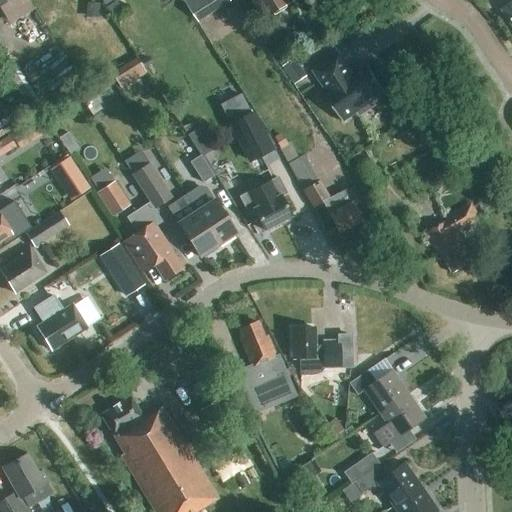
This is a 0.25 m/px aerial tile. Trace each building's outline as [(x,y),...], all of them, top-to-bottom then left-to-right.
[(230,0),(185,0),(200,23),(232,1),(230,0)] [(255,0),(267,17),(292,0),(291,0),(255,0)] [(511,2),(503,9),(511,22),(511,2)] [(97,18),(98,4),(86,3),(85,17),(97,18)] [(354,73),(339,52),(311,72),(325,93),(323,94),(343,123),(357,114),(360,118),(379,105),(377,102),(386,95),(366,65),(354,73)] [(111,74),(120,89),(146,74),(137,59),(111,74)] [(87,105),(100,96),(92,85),(80,93),(87,105)] [(220,105),(231,125),(249,161),(271,149),(270,147),(275,145),(267,133),(264,135),(252,113),(251,114),(240,95),(220,105)] [(462,138),(445,107),(427,117),(445,148),(462,138)] [(12,138),(19,150),(42,137),(35,125),(12,138)] [(198,128),(186,136),(199,156),(200,157),(212,149),(198,128)] [(68,132),(59,139),(71,156),(86,145),(80,136),(74,140),(68,132)] [(310,146),(319,157),(331,149),(322,137),(310,146)] [(189,163),(202,183),(213,176),(200,157),(199,156),(189,163)] [(315,182),(300,156),(289,162),(304,188),(315,182)] [(85,182),(69,157),(49,171),(65,195),(85,182)] [(143,167),(132,175),(155,209),(172,198),(157,175),(149,163),(143,167)] [(278,177),(239,197),(247,213),(253,210),(263,230),(292,216),(281,195),(287,192),(278,177)] [(96,193),(111,217),(129,206),(114,182),(96,193)] [(315,182),(304,188),(314,206),(325,200),(315,182)] [(187,194),(186,195),(197,211),(218,245),(237,233),(210,192),(209,193),(206,188),(200,187),(188,195),(187,194)] [(339,233),(362,221),(353,202),(357,200),(350,187),(323,202),(339,233)] [(186,195),(168,207),(169,210),(200,257),(218,245),(197,211),(186,195)] [(26,225),(12,203),(0,210),(0,241),(12,233),(26,225)] [(125,218),(135,233),(123,241),(144,272),(156,264),(165,280),(183,268),(175,256),(176,255),(165,239),(163,241),(154,227),(161,223),(148,203),(125,218)] [(449,220),(427,233),(439,255),(442,254),(452,272),(453,274),(474,262),(473,260),(473,261),(458,233),(481,220),(472,205),(448,218),(449,220)] [(58,211),(24,233),(34,248),(68,226),(58,211)] [(117,242),(98,255),(125,296),(144,284),(117,242)] [(23,255),(0,269),(16,293),(47,273),(30,246),(21,252),(23,255)] [(73,304),(37,326),(52,350),(87,328),(73,304)] [(242,334),(238,336),(250,365),(251,368),(254,376),(241,381),(254,412),(267,406),(264,397),(289,387),(277,357),(276,358),(275,356),(267,335),(263,337),(256,322),(240,329),(242,334)] [(315,346),(315,328),(293,328),(293,359),(300,359),(300,375),(313,374),(317,373),(321,371),(324,368),(352,367),(351,335),(339,335),(339,341),(323,341),(323,345),(315,346)] [(407,394),(391,371),(376,381),(368,370),(349,383),(357,395),(363,390),(380,414),(407,394)] [(242,416),(228,394),(220,399),(217,395),(209,400),(211,404),(200,411),(214,433),(242,416)] [(380,414),(386,424),(372,434),(381,447),(424,418),(407,394),(380,414)] [(131,396),(101,415),(124,454),(121,455),(155,511),(196,511),(219,498),(163,406),(144,417),(131,396)] [(343,430),(335,418),(325,425),(332,437),(343,430)] [(343,430),(332,437),(335,442),(346,435),(343,430)] [(373,468),(379,464),(371,453),(351,466),(359,478),(373,468)] [(1,501),(0,501),(0,511),(31,511),(29,509),(28,506),(54,492),(49,482),(43,472),(39,474),(28,454),(4,468),(18,493),(13,496),(12,495),(8,497),(1,501)] [(359,478),(351,466),(343,472),(351,485),(354,482),(361,493),(376,483),(392,506),(420,487),(404,463),(381,479),(373,468),(359,478)] [(420,487),(392,506),(396,511),(434,511),(437,510),(420,487)]
